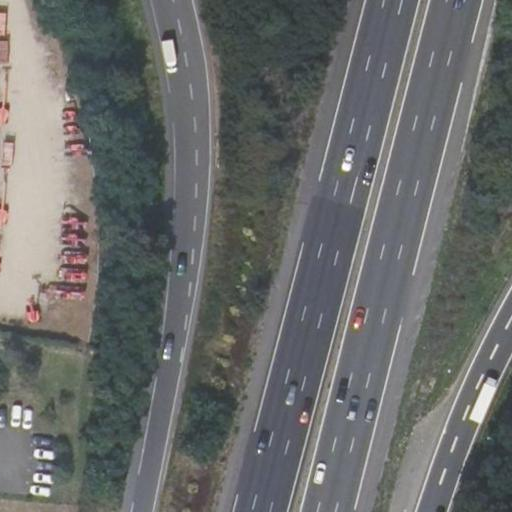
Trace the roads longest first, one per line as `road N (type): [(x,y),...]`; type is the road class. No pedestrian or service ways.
road 1 (motorway): [(388,0),(256,511)]
road 2 (motorway): [(331,511),(462,0)]
road 3 (motorway): [(170,0),(193,127),(191,203),(183,292),(141,511)]
road 4 (motorway): [(432,511),(511,323)]
